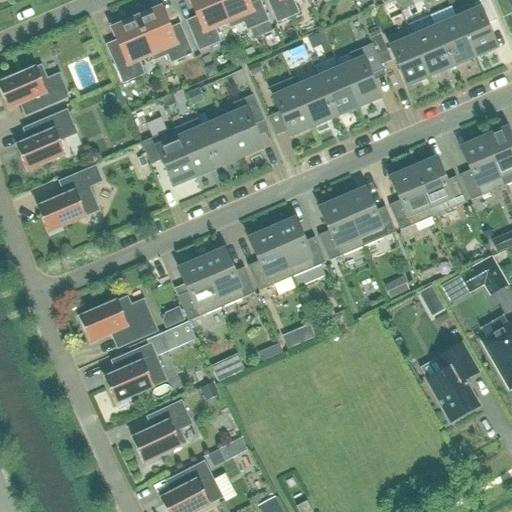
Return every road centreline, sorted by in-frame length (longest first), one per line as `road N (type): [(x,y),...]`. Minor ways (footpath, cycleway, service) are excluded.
road 1 (residential): [(511,94),(35,298)]
road 2 (residential): [(35,298),(130,511)]
